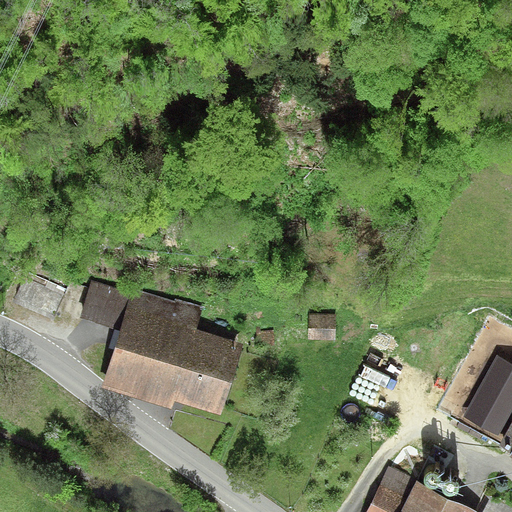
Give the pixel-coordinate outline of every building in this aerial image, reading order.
[(81,313),(119,325),(103,377),(106,378),(108,371),(215,405),(232,348),(190,335),(198,309),(175,302),(174,305),(130,292),(90,284),(81,313)] [(330,336),(330,318),(310,318),(309,336),(330,336)] [(255,344),(270,344),(270,331),(254,332),(255,344)] [(511,451),(511,426),(502,446),(511,451)] [(472,511),(482,492),(459,481),(450,499),(387,467),(364,511),(472,511)]
